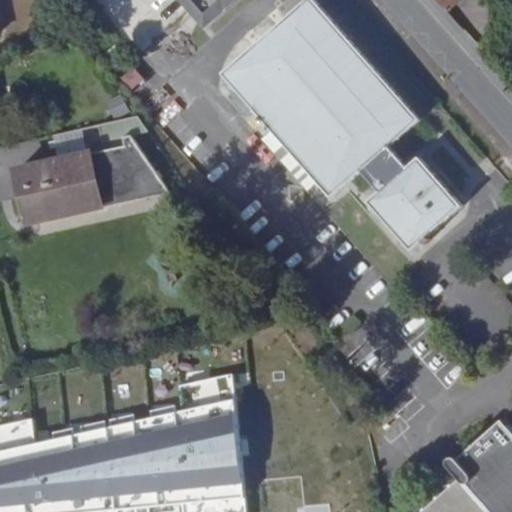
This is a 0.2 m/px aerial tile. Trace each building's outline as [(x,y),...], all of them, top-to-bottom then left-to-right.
[(232,0),(187,0),(207,23),(232,0)] [(317,0),(309,0),(226,72),(334,197),(364,169),(383,191),(372,202),(414,251),(464,206),(422,156),(410,167),(391,147),(422,121),(317,0)] [(434,0),(447,14),(461,1),(459,0),(434,0)] [(89,153),(57,160),(18,169),(30,224),(101,208),(100,204),(167,189),(141,135),(138,117),(98,126),(102,144),(125,139),(127,148),(89,156),(89,153)] [(101,208),(170,194),(167,189),(100,204),(101,208)] [(37,420),(0,427),(0,511),(101,511),(186,505),(186,511),(249,511),(236,375),(183,387),(185,412),(38,444),(37,420)] [(511,511),(511,426),(504,418),(461,458),(474,472),(465,479),(462,479),(425,511),(511,511)]
